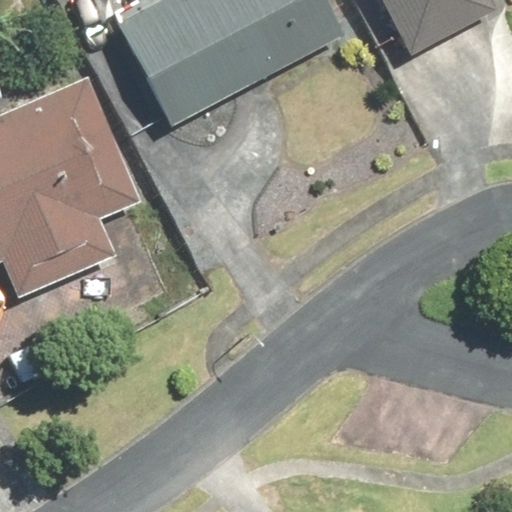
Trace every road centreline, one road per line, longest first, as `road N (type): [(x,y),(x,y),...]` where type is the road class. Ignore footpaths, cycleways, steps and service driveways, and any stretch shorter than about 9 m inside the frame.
road 1 (residential): [(87,511),(345,321)]
road 2 (residential): [(345,321),(499,211),(511,210)]
road 3 (residential): [(473,357),(345,321)]
